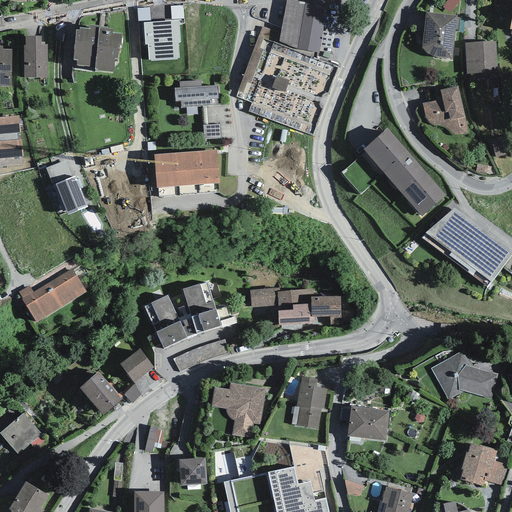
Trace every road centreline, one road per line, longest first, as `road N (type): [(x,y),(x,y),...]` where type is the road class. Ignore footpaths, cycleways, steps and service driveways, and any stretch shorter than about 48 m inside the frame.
road 1 (residential): [(389,298),(332,210),(320,162),(332,103),(380,0)]
road 2 (residential): [(134,413),(215,365),(362,339),(392,314)]
road 3 (unclassified): [(244,1),(232,85),(241,192),(222,203),(156,208)]
road 4 (residential): [(411,0),(390,63),(405,122),(460,179),(487,188),(511,180)]
road 5 (residential): [(392,314),(410,329),(411,341),(351,364),(337,397),(332,451),(345,511)]
road 6 (unclassified): [(0,487),(109,419),(134,413)]
road 7 (residential): [(65,511),(134,413)]
